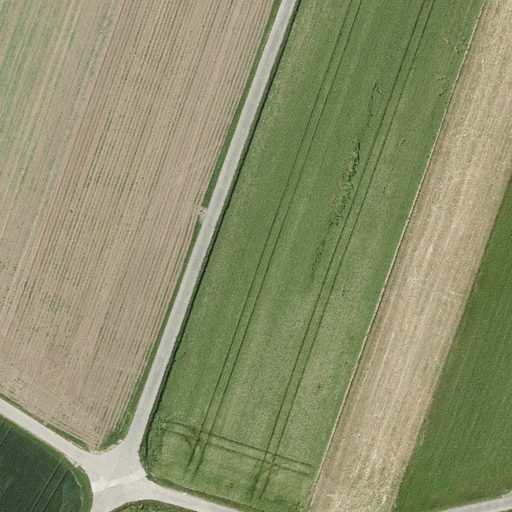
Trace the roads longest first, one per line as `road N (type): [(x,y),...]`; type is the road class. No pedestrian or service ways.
road 1 (track): [(104,511),(123,482),(290,0)]
road 2 (track): [(0,404),(123,482),(216,511)]
